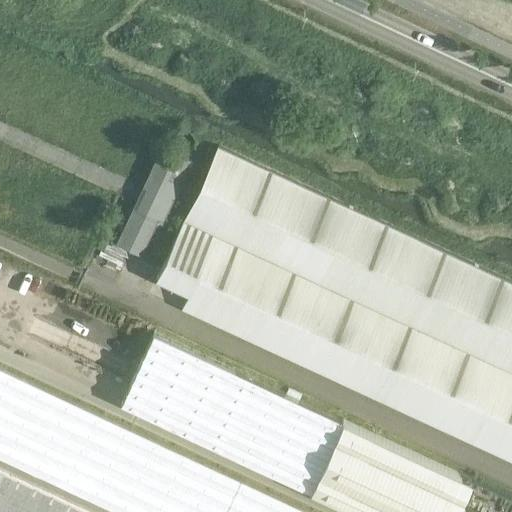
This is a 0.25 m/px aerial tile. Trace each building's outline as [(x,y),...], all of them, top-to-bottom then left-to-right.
[(511,280),(218,143),(179,225),(155,277),(189,292),(180,311),(511,465),(511,280)] [(141,252),(141,251),(156,219),(162,221),(191,159),(162,145),(117,242),(141,252)] [(155,329),(122,400),(312,489),(360,511),(457,511),(473,479),(345,418),(155,329)] [(313,511),(0,367),(0,451),(129,511),(313,511)] [(0,511),(83,511),(66,504),(0,473),(0,511)] [(488,511),(489,511),(511,511),(511,496),(497,490),(488,511)]
